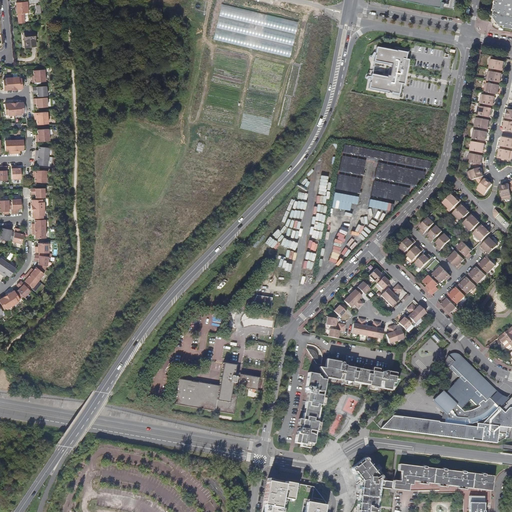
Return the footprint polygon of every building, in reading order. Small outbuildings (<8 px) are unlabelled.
[(499,24),(504,25),(504,27),(511,28),(511,0),(494,0),(492,11),(494,11),(493,16),(499,24)] [(25,2),(16,3),(17,13),(18,13),(19,22),(25,22),(24,13),(28,12),(28,8),(26,8),(25,2)] [(218,18),(226,20),(222,40),(251,47),(263,46),(266,33),(278,32),(279,39),(283,39),(284,36),(290,38),(290,42),(285,42),(293,44),(298,20),(221,4),(218,18)] [(36,46),(34,32),(25,33),(25,42),(24,42),(25,47),(36,46)] [(369,89),(399,95),(401,83),(403,83),(407,59),(405,59),(407,51),(399,49),(399,51),(376,47),(373,61),(391,65),(389,75),(387,75),(386,77),(371,74),(369,89)] [(488,69),(494,70),(501,71),(502,71),(503,66),(505,66),(505,63),(504,63),(504,62),(490,59),(488,69)] [(32,82),(45,81),(44,69),(33,70),(33,75),(33,78),(32,78),(32,82)] [(486,80),(492,82),(499,83),(500,83),(501,78),(502,78),(503,75),(502,75),(502,74),(501,74),(493,72),(488,71),(486,80)] [(13,90),(12,77),(5,78),(5,80),(3,80),(4,90),(13,90)] [(12,77),(13,90),(17,90),(17,89),(22,89),(21,78),(19,79),(19,77),(12,77)] [(483,92),(487,93),(494,94),(498,95),(499,89),(500,89),(500,87),(499,86),(500,86),(498,85),(491,84),(485,83),(483,92)] [(37,91),(37,93),(37,96),(47,96),(46,86),(32,87),(33,91),(37,91)] [(479,103),(484,104),(491,106),(493,106),(494,101),(495,101),(496,98),(495,98),(495,97),(493,97),(486,96),(481,94),(479,103)] [(37,108),(47,107),(46,98),(33,99),(33,103),(36,102),(36,104),(37,108)] [(15,116),(14,103),(14,104),(4,104),(5,115),(8,115),(8,116),(15,116)] [(21,115),(21,113),(24,113),(23,103),(18,103),(14,103),(15,116),(21,115)] [(476,115),(482,116),(489,118),(490,118),(491,113),(492,113),(493,110),(492,110),(492,109),(491,109),(483,107),(478,106),(476,115)] [(48,124),(47,112),(34,113),(35,117),(36,117),(37,120),(37,125),(48,124)] [(474,127),(479,128),(487,130),(488,130),(489,124),(490,125),(491,122),(489,121),(490,121),(488,120),(481,119),(476,118),(474,127)] [(502,130),(511,132),(511,122),(506,122),(505,121),(503,127),(502,127),(502,130)] [(36,142),(49,141),(48,129),(37,130),(37,135),(37,138),(35,138),(36,142)] [(473,130),(471,139),(477,140),(484,141),(485,142),(486,137),(488,137),(488,134),(487,134),(487,133),(486,132),(479,131),(473,130)] [(511,139),(501,137),(500,144),(499,143),(499,146),(500,146),(501,147),(508,148),(511,148),(511,139)] [(14,153),(14,140),(5,140),(5,151),(9,151),(10,151),(10,153),(14,153)] [(18,150),(20,150),(23,150),(23,140),(14,140),(14,153),(18,153),(18,150)] [(469,151),(475,152),(482,153),(483,154),(484,148),(485,149),(486,146),(485,145),(485,144),(484,144),(476,143),(471,142),(469,151)] [(343,145),(336,189),(360,193),(365,166),(376,168),(375,174),(374,174),(371,196),(401,201),(402,194),(409,195),(410,187),(416,188),(418,178),(424,179),(426,167),(430,168),(432,160),(343,145)] [(35,155),(48,157),(49,148),(39,147),(38,150),(38,152),(35,152),(35,155)] [(511,159),(511,151),(508,151),(500,149),(499,149),(498,155),(497,155),(496,158),(497,158),(511,161),(511,159)] [(481,156),(474,154),(469,153),(467,162),(473,164),(480,165),(481,165),(482,159),(483,160),(484,157),(482,157),(482,156),(481,156)] [(37,160),(37,161),(37,165),(47,166),(48,157),(35,155),(35,159),(37,160)] [(21,168),(17,168),(15,168),(15,166),(11,166),(12,179),(21,179),(21,168)] [(470,181),(475,179),(482,177),(484,177),(482,171),(483,170),(482,168),(481,168),(480,168),(479,168),(472,170),(467,172),(470,181)] [(46,183),(46,171),(33,170),(33,174),(35,174),(35,177),(34,182),(46,183)] [(318,192),(324,193),(329,177),(322,175),(318,192)] [(484,179),(480,185),(476,190),(484,196),(492,184),(488,181),(489,180),(486,178),(485,179),(484,179)] [(511,198),(510,192),(509,185),(508,184),(507,184),(507,183),(505,183),(505,185),(499,186),(502,200),(511,198)] [(42,197),(45,197),(44,188),(31,188),(31,193),(35,192),(35,194),(35,198),(36,198),(42,197)] [(332,207),(350,210),(351,203),(358,203),(359,196),(334,192),(332,207)] [(452,193),(444,202),(448,206),(447,207),(451,211),(454,207),(457,205),(462,200),(457,196),(456,197),(452,193)] [(42,202),(42,199),(42,197),(36,198),(37,199),(31,200),(32,205),(31,205),(31,209),(44,209),(44,202),(42,202)] [(21,209),(21,199),(11,200),(12,213),(16,213),(16,209),(17,209),(21,209)] [(370,199),(369,206),(392,211),(394,204),(370,199)] [(9,214),(8,200),(0,200),(0,211),(3,211),(5,211),(5,214),(9,214)] [(464,203),(454,213),(462,221),(471,212),(468,210),(467,208),(468,207),(464,203)] [(44,215),(44,209),(31,209),(32,209),(32,218),(36,218),(36,220),(43,220),(43,218),(42,215),(44,215)] [(474,213),(464,223),(472,231),(481,222),(478,220),(477,219),(478,217),(474,213)] [(423,234),(426,231),(434,224),(428,218),(419,226),(422,229),(423,230),(421,232),(423,234)] [(45,219),(43,220),(36,220),(34,220),(34,223),(35,225),(32,225),(32,229),(45,229),(45,219)] [(484,223),(474,233),(482,241),(490,232),(488,230),(487,229),(489,228),(484,223)] [(432,243),(435,239),(442,232),(437,226),(429,233),(428,235),(430,237),(431,238),(429,240),(432,243)] [(12,232),(11,232),(12,227),(8,227),(7,229),(6,229),(2,228),(0,238),(9,240),(9,239),(11,239),(12,232)] [(20,233),(18,233),(19,229),(15,228),(14,232),(12,232),(11,239),(12,240),(12,241),(21,243),(23,234),(20,233)] [(45,238),(45,229),(32,229),(32,233),(35,233),(35,235),(35,238),(45,238)] [(445,234),(437,242),(436,243),(438,245),(439,246),(437,248),(440,250),(443,247),(450,240),(445,234)] [(486,250),(489,254),(498,245),(493,241),(495,240),(491,236),(480,247),(484,252),(486,250)] [(410,240),(408,238),(399,247),(405,253),(413,244),(416,241),(414,239),(411,241),(410,240)] [(295,249),(297,242),(287,240),(285,246),(295,249)] [(309,240),(307,248),(316,251),(319,243),(309,240)] [(472,251),(464,243),(463,242),(458,248),(465,255),(468,259),(471,256),(469,254),(470,253),(472,251)] [(39,252),(47,253),(48,253),(49,243),(38,243),(38,247),(38,248),(35,248),(35,252),(39,252)] [(330,261),(337,262),(340,247),(333,246),(330,261)] [(424,249),(422,247),(420,249),(418,248),(416,246),(415,247),(407,255),(413,261),(421,253),(424,249)] [(464,259),(463,257),(456,251),(452,255),(451,254),(447,258),(458,269),(463,264),(461,263),(464,259)] [(305,259),(315,260),(316,253),(306,252),(305,259)] [(424,254),(423,255),(415,263),(421,269),(429,261),(432,257),(430,255),(427,257),(426,256),(424,254)] [(47,266),(48,256),(46,256),(39,255),(35,255),(34,259),(38,259),(38,261),(38,265),(39,265),(47,266)] [(482,259),(478,263),(488,273),(496,265),(490,258),(488,256),(485,259),(484,260),(482,259)] [(290,271),(292,264),(284,262),(282,268),(290,271)] [(5,274),(7,275),(10,277),(15,268),(8,263),(1,274),(4,276),(5,274)] [(440,281),(441,282),(445,279),(447,280),(451,276),(440,265),(436,268),(438,270),(433,274),(440,281)] [(44,274),(44,273),(38,268),(36,267),(34,270),(33,271),(30,269),(28,272),(38,281),(44,274)] [(472,269),(468,273),(478,283),(486,275),(477,267),(475,269),(473,270),(472,269)] [(381,274),(375,269),(368,276),(374,281),(377,283),(382,278),(379,276),(381,274)] [(24,281),(26,282),(31,287),(32,288),(38,281),(28,272),(26,275),(28,277),(27,278),(24,281)] [(436,287),(438,284),(437,283),(430,275),(424,281),(430,287),(435,292),(437,290),(435,288),(436,287)] [(466,275),(461,280),(463,281),(459,285),(468,294),(472,289),(473,290),(477,287),(473,283),(471,281),(466,275)] [(389,282),(383,276),(382,278),(377,283),(376,284),(382,289),(385,291),(387,288),(388,288),(390,286),(387,284),(389,282)] [(17,291),(18,292),(23,296),(24,297),(30,291),(29,289),(24,284),(21,281),(18,284),(21,287),(20,288),(17,291)] [(362,282),(357,287),(357,288),(355,290),(360,295),(362,293),(364,294),(369,289),(362,282)] [(448,294),(451,297),(458,304),(466,296),(457,287),(454,290),(453,291),(452,290),(448,294)] [(387,288),(385,291),(380,295),(386,301),(393,294),(388,288),(387,288)] [(20,299),(16,294),(14,290),(10,293),(9,293),(6,295),(13,306),(18,302),(17,301),(20,299)] [(360,295),(355,290),(349,295),(360,306),(363,303),(358,299),(361,296),(360,295)] [(254,307),(270,309),(272,297),(256,294),(254,307)] [(393,294),(386,301),(391,306),(398,299),(393,294)] [(13,306),(6,295),(0,299),(0,303),(0,305),(3,310),(4,309),(6,308),(7,309),(12,306),(13,306)] [(360,306),(349,295),(344,301),(350,307),(353,304),(358,309),(360,306)] [(445,296),(442,299),(445,301),(443,302),(441,304),(450,313),(456,307),(448,299),(445,296)] [(339,305),(333,311),(340,318),(346,312),(344,311),(347,308),(342,303),(339,306),(339,305)] [(409,307),(420,317),(426,312),(419,305),(416,308),(411,304),(409,307)] [(420,317),(409,307),(406,309),(411,313),(408,316),(413,321),(415,323),(420,317)] [(411,324),(413,321),(408,316),(405,318),(404,317),(398,323),(405,329),(411,324)] [(327,317),(326,325),(336,327),(337,319),(327,317)] [(351,333),(359,334),(362,319),(358,318),(357,324),(353,323),(352,330),(351,333)] [(359,334),(366,336),(368,326),(364,325),(365,320),(362,319),(359,334)] [(366,336),(374,337),(377,322),(373,321),(372,327),(368,326),(366,336)] [(374,337),(382,339),(383,329),(379,328),(380,322),(377,322),(374,337)] [(391,326),(396,341),(404,338),(400,329),(396,330),(394,325),(391,326)] [(389,343),(396,341),(391,326),(388,327),(390,333),(386,334),(389,343)] [(344,332),(345,328),(338,327),(337,330),(329,329),(328,337),(338,338),(339,331),(344,332)] [(511,348),(511,334),(508,330),(498,338),(502,343),(503,342),(509,351),(511,348)] [(308,349),(306,349),(317,364),(317,361),(317,359),(317,358),(317,357),(317,356),(317,355),(316,354),(315,352),(315,351),(313,350),(312,350),(311,350),(310,350),(308,349)] [(446,359),(445,361),(445,362),(445,363),(445,365),(446,366),(447,368),(448,368),(459,378),(453,384),(455,385),(446,395),(444,393),(442,391),(439,394),(433,401),(447,414),(444,423),(446,423),(446,426),(443,430),(441,434),(427,433),(429,421),(429,420),(401,417),(401,418),(392,417),(380,428),(425,434),(471,440),(471,439),(493,442),(495,433),(497,433),(498,426),(506,427),(511,428),(511,417),(511,395),(508,399),(507,401),(500,409),(489,398),(495,392),(496,391),(495,390),(494,391),(489,386),(490,385),(485,381),(484,382),(474,371),(475,370),(470,366),(469,367),(459,357),(460,356),(457,354),(456,354),(455,354),(453,353),(452,354),(450,354),(449,355),(448,355),(447,356),(446,357),(446,359)] [(470,366),(460,356),(459,357),(469,367),(470,366)] [(340,362),(326,359),(324,368),(326,369),(326,370),(320,369),(323,373),(324,375),(325,377),(339,380),(339,379),(340,377),(340,376),(341,374),(343,375),(342,380),(342,381),(344,382),(344,384),(344,385),(351,386),(351,383),(352,381),(369,385),(369,386),(368,389),(375,391),(375,390),(376,388),(378,388),(379,382),(382,382),(381,384),(381,385),(382,387),(382,388),(391,390),(391,387),(394,388),(399,380),(395,379),(396,373),(387,371),(387,373),(387,372),(386,371),(385,371),(384,371),(383,372),(383,373),(381,372),(381,373),(379,372),(379,370),(379,369),(372,368),(372,371),(365,370),(365,371),(360,370),(360,369),(345,366),(345,365),(343,365),(343,364),(343,363),(342,363),(342,362),(341,362),(340,363),(340,362)] [(183,380),(175,379),(171,404),(234,415),(237,395),(231,394),(233,383),(235,384),(236,377),(234,377),(235,365),(223,364),(219,386),(183,380)] [(485,381),(475,370),(474,371),(484,382),(485,381)] [(317,376),(317,375),(308,373),(305,388),(305,389),(306,390),(307,391),(306,393),(307,393),(304,408),(306,408),(305,413),(303,413),(302,419),(298,419),(297,426),(298,426),(300,426),(300,429),(299,431),(298,431),(297,431),(297,432),(297,433),(297,434),(296,434),(295,443),(298,443),(301,444),(300,447),(309,448),(310,445),(310,443),(312,443),(314,435),(313,435),(312,434),(311,434),(311,433),(310,433),(309,433),(308,433),(309,430),(315,432),(316,429),(318,430),(319,430),(320,423),(316,422),(319,404),(324,405),(325,399),(324,398),(322,398),(322,396),(316,394),(316,392),(317,392),(319,392),(321,392),(322,392),(325,380),(320,379),(320,378),(319,377),(318,376),(317,376)] [(259,378),(240,375),(238,387),(257,391),(259,378)] [(453,384),(444,393),(446,395),(455,385),(453,384)] [(438,422),(429,421),(427,433),(441,434),(443,430),(446,426),(446,423),(444,423),(440,423),(438,422)] [(496,443),(496,442),(497,433),(495,433),(493,442),(471,439),(471,440),(496,443)] [(376,511),(376,510),(375,509),(378,488),(390,489),(391,482),(379,480),(379,479),(380,479),(381,477),(380,476),(379,476),(377,476),(367,462),(367,460),(367,459),(366,458),(365,458),(363,458),(362,459),(362,460),(362,462),(355,467),(354,466),(352,467),(351,468),(351,469),(351,470),(352,471),(352,472),(355,472),(362,480),(357,511),(376,511)] [(491,491),(491,483),(492,476),(485,475),(485,474),(482,473),(481,475),(465,473),(465,471),(462,471),(462,472),(446,470),(446,469),(443,468),(443,470),(426,468),(427,466),(423,466),(423,467),(399,464),(398,471),(401,472),(400,482),(394,481),(392,489),(408,491),(409,485),(412,485),(413,481),(418,482),(418,483),(427,485),(427,483),(438,484),(438,486),(447,487),(447,485),(457,487),(457,488),(466,490),(466,488),(491,491)] [(313,487),(267,478),(261,511),(323,511),(325,502),(313,487)] [(468,511),(483,511),(484,511),(483,511),(483,496),(469,496),(468,511)]
